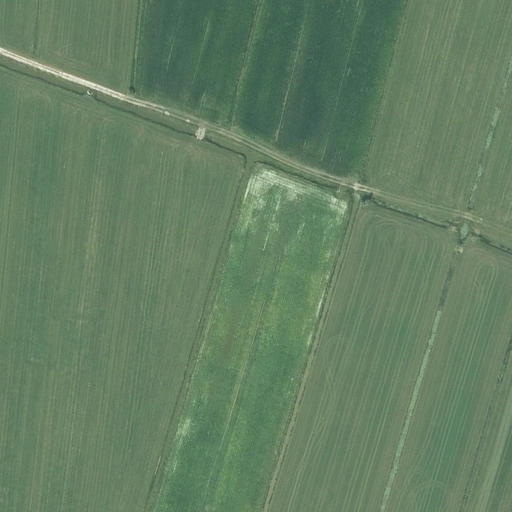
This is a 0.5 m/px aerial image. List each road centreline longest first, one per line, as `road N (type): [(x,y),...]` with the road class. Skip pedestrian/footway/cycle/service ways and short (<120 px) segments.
road 1 (track): [(345,182),(94,86)]
road 2 (track): [(511,233),(345,182)]
